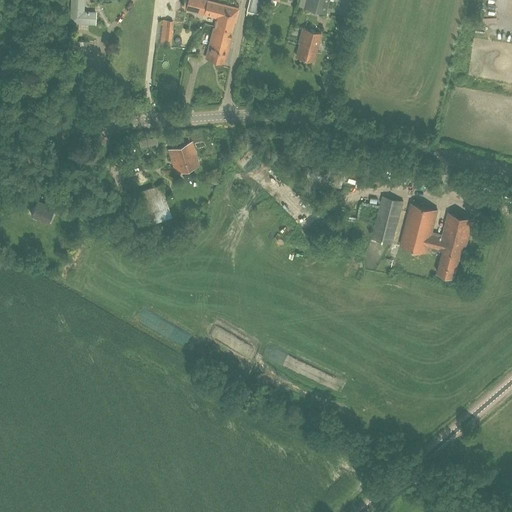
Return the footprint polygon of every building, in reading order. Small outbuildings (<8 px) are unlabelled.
[(96,12),(83,12),(83,0),(71,0),(71,23),(95,24),(96,12)] [(249,0),(247,11),(247,12),(246,16),(256,18),(257,14),(258,15),(261,0),(249,0)] [(300,0),(298,7),(326,14),(329,0),(300,0)] [(215,19),(217,19),(215,28),(214,27),(209,44),(210,44),(206,58),(224,63),(227,48),(228,48),(232,31),(231,31),(233,24),(235,22),(238,8),(208,1),(204,14),(215,17),(215,19)] [(164,20),(161,46),(170,47),(173,21),(164,20)] [(313,61),(321,33),(303,28),(299,43),(296,56),(313,61)] [(89,54),(89,41),(70,40),(69,53),(89,54)] [(57,99),(49,99),(48,112),(58,112),(57,99)] [(169,149),(176,174),(200,166),(192,142),(169,149)] [(381,177),(362,171),(359,180),(379,185),(381,177)] [(172,216),(161,184),(132,193),(142,225),(147,223),(172,216)] [(403,202),(382,196),(372,238),(392,243),(403,202)] [(65,205),(50,199),(47,204),(37,200),(31,214),(48,221),(52,210),(62,214),(65,205)] [(86,215),(89,208),(73,202),(70,208),(86,215)] [(438,210),(411,203),(400,245),(428,252),(428,249),(442,253),(437,272),(455,276),(459,258),(463,259),(474,219),(448,212),(442,234),(433,232),(438,210)]
